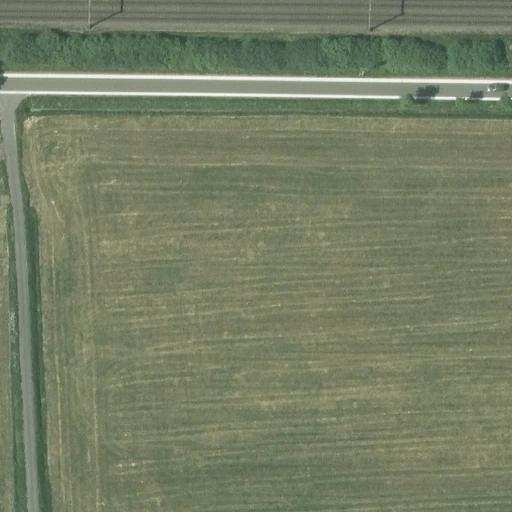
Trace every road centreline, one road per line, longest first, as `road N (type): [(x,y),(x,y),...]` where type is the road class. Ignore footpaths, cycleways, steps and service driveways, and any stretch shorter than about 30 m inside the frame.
road 1 (unclassified): [(511,92),(4,86)]
road 2 (unclassified): [(30,511),(4,86)]
